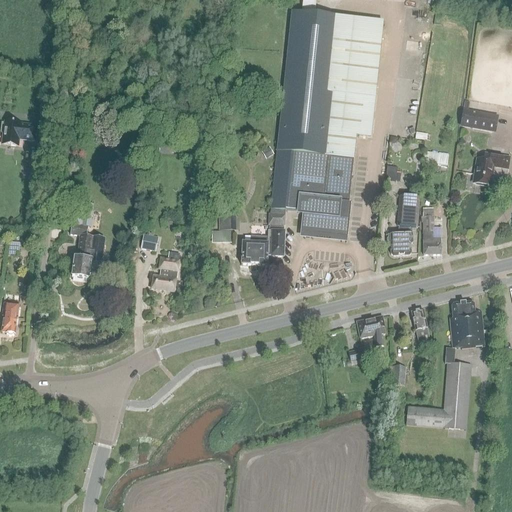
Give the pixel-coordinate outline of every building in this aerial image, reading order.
[(348,203),(349,200),(356,136),(371,138),(383,23),(292,13),(272,194),(306,196),(304,215),(305,215),(303,235),(312,236),(312,234),(346,238),(345,244),(346,244),(350,203),(348,203)] [(463,127),(493,132),(496,119),(465,114),(463,127)] [(4,123),(4,124),(2,124),(1,133),(3,133),(2,146),(18,147),(19,139),(23,140),(22,141),(34,142),(36,127),(20,125),(20,124),(4,123)] [(274,156),(269,148),(261,153),(266,160),(274,156)] [(424,153),(423,163),(447,167),(449,155),(438,154),(438,155),(424,153)] [(478,160),(474,184),(490,187),(494,164),(497,165),(497,167),(507,169),(509,159),(486,155),(484,161),(478,160)] [(242,243),(240,266),(266,267),(267,257),(283,258),(284,232),(283,232),(283,227),(284,227),(285,210),(298,212),(297,214),(304,215),(306,196),(272,194),(269,215),(268,215),(268,225),(269,225),(269,231),(267,231),(267,238),(250,237),(249,244),(242,243)] [(419,199),(408,198),(400,197),(400,200),(397,227),(399,227),(398,235),(387,235),(388,246),(390,246),(390,255),(393,258),(408,257),(410,255),(410,246),(412,244),(412,235),(410,235),(411,229),(417,229),(420,200),(420,199),(419,199)] [(74,260),(72,278),(88,280),(89,276),(101,278),(103,266),(101,266),(105,239),(86,237),(88,227),(91,228),(93,205),(75,203),(72,225),(71,225),(70,235),(80,236),(77,260),(74,260)] [(236,232),(236,218),(218,218),(218,232),(236,232)] [(431,218),(422,218),(423,257),(441,256),(440,240),(431,240),(431,234),(432,234),(431,218)] [(143,236),(140,250),(155,253),(158,239),(143,236)] [(22,238),(22,248),(31,248),(32,238),(22,238)] [(167,260),(160,258),(158,270),(162,270),(161,278),(153,277),(151,289),(174,292),(175,281),(176,281),(177,272),(179,261),(180,255),(168,253),(167,260)] [(445,366),(447,366),(444,411),(408,408),(406,427),(466,432),(471,368),(454,366),(455,351),(461,350),(461,353),(485,350),(480,315),(475,315),(474,307),(470,303),(453,305),(450,308),(452,320),(449,321),(452,351),(446,350),(445,366)] [(18,308),(4,306),(3,306),(1,318),(0,324),(1,326),(0,334),(14,337),(15,329),(16,329),(17,320),(16,320),(18,308)] [(422,311),(410,314),(414,332),(415,332),(417,344),(428,342),(426,330),(427,330),(422,311)] [(374,321),(357,325),(360,341),(375,338),(376,355),(384,355),(383,338),(385,337),(383,330),(384,329),(382,319),(380,320),(378,319),(376,319),(374,321)] [(362,351),(349,355),(351,365),(365,362),(362,351)] [(387,367),(385,387),(404,388),(406,368),(387,367)]
